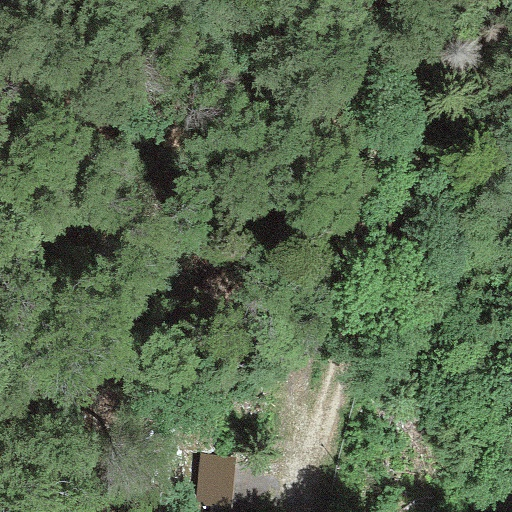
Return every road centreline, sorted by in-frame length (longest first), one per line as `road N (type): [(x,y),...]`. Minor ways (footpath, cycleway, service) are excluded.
road 1 (track): [(426,0),(366,288),(331,412),(302,454)]
road 2 (track): [(302,454),(300,327),(351,0)]
